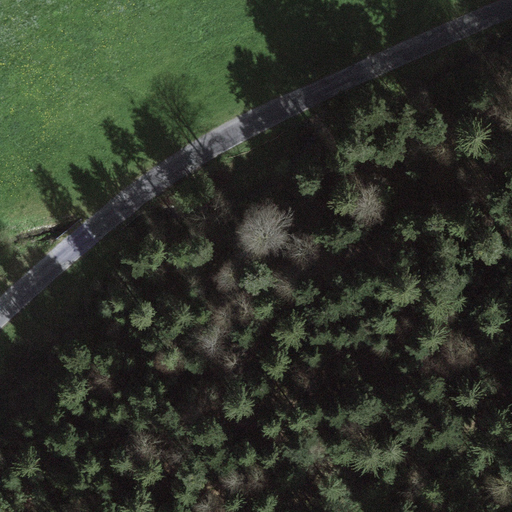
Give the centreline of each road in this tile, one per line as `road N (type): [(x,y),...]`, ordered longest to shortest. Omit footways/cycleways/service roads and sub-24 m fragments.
road 1 (unclassified): [(0,313),(80,239),(206,148),(511,20)]
road 2 (track): [(340,511),(511,384)]
